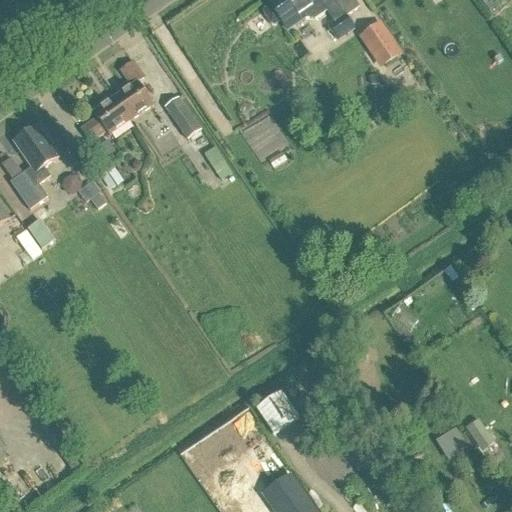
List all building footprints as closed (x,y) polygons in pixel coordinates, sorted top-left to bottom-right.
[(315,23),(327,15),(334,24),(328,28),(339,43),(355,31),(347,20),(360,11),(352,0),(270,0),(267,2),(271,8),(265,13),(264,16),(272,27),(275,28),(281,23),(287,32),(307,19),(309,22),(315,23)] [(355,38),(377,71),(394,59),(372,26),(355,38)] [(116,101),(131,123),(153,108),(138,85),(145,81),(133,65),(120,74),(132,90),(116,101)] [(264,104),(270,116),(289,107),(282,94),(264,104)] [(81,132),(90,145),(106,133),(109,138),(131,123),(116,101),(94,116),(97,121),(81,132)] [(173,114),(196,145),(207,136),(185,106),(173,114)] [(12,185),(31,213),(49,200),(40,189),(52,180),(46,171),(63,159),(40,127),(14,145),(32,170),(12,185)] [(88,168),(100,161),(90,145),(78,152),(88,168)] [(216,151),(205,158),(221,184),(233,177),(216,151)] [(124,183),(115,170),(102,179),(111,192),(124,183)] [(79,194),(87,205),(102,194),(93,184),(79,194)] [(0,228),(10,222),(0,207),(0,228)] [(34,217),(22,226),(37,246),(49,236),(34,217)] [(446,485),(435,470),(422,479),(432,495),(446,485)] [(361,483),(372,498),(389,486),(379,471),(361,483)] [(315,511),(293,480),(265,500),(273,511),(315,511)]
